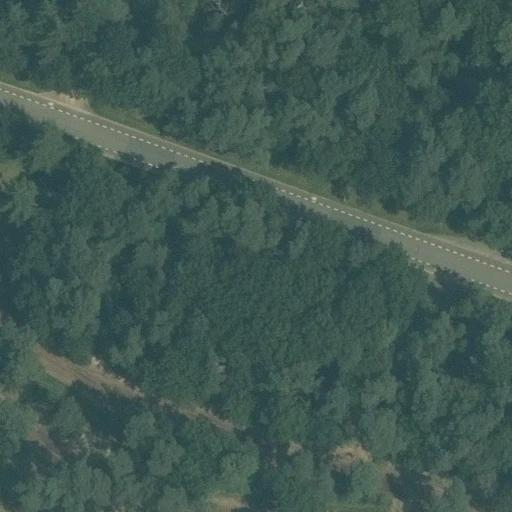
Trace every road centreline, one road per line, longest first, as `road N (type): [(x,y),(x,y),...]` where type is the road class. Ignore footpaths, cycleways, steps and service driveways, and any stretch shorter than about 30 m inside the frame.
road 1 (tertiary): [(511,284),(0,100)]
road 2 (track): [(161,0),(140,6),(83,73),(61,122)]
